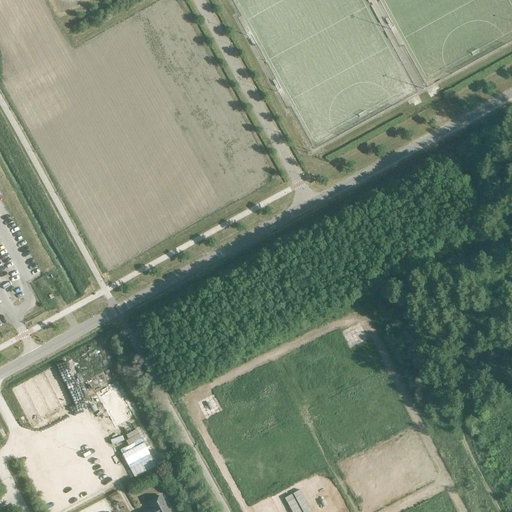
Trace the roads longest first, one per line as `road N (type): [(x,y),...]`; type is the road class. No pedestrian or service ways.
road 1 (tertiary): [(0,373),(311,204)]
road 2 (tertiary): [(311,204),(511,95)]
